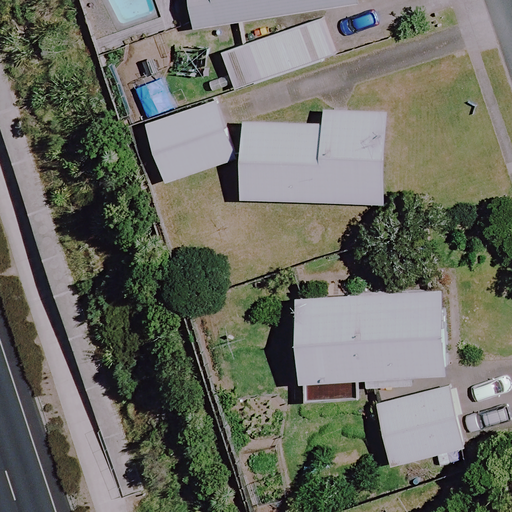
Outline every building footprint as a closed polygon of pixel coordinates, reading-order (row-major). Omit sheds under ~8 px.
[(359,0),(192,0),(197,29),(360,3),(359,0)] [(335,60),(322,19),(222,51),(235,92),(335,60)] [(217,107),(149,132),(169,184),(236,159),(217,107)] [(246,126),(243,199),(385,206),(390,116),(324,113),(323,130),(246,126)] [(450,374),(446,299),(303,306),(307,382),(450,374)] [(464,449),(452,392),(379,408),(391,465),(464,449)]
